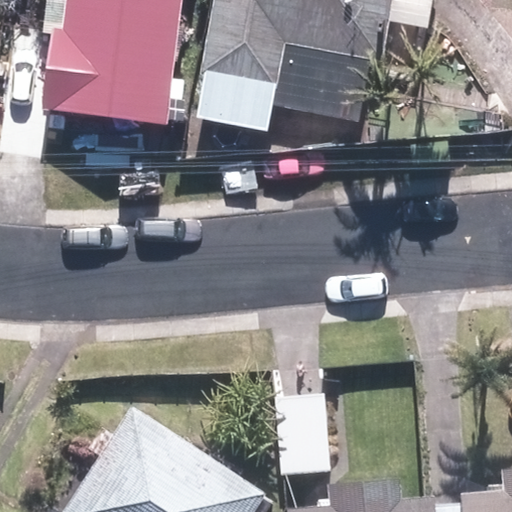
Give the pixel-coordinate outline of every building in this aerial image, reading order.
[(67,0),(63,30),(51,29),(41,110),(166,126),(181,0),(67,0)] [(213,0),(199,77),(204,78),(196,119),(265,131),(270,106),(360,123),(371,63),(379,64),(390,0),(213,0)] [(323,395),(276,400),(283,475),(330,470),(323,395)] [(133,410),(64,511),(256,511),(266,498),(133,410)] [(461,497),(462,511),(511,511),(511,470),(500,472),(502,493),(461,497)] [(399,502),(397,480),(326,486),(328,508),(285,511),(431,511),(430,499),(399,502)]
